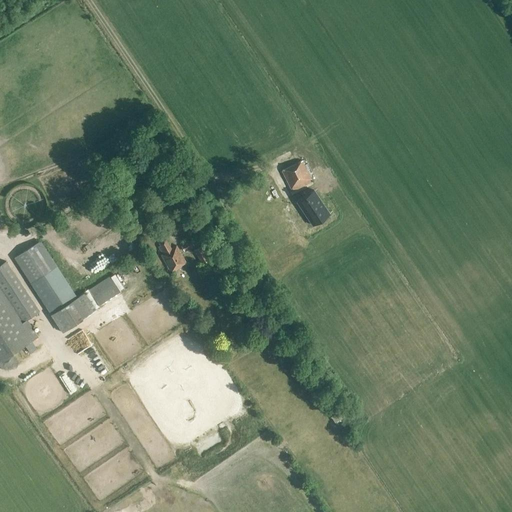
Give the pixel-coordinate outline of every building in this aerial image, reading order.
[(302,160),(294,164),(290,156),(279,162),(284,170),(282,171),(291,189),(311,179),(302,160)] [(328,207),(310,181),(294,192),(311,218),(328,207)] [(171,272),(186,264),(176,245),(171,248),(166,239),(159,243),(160,245),(158,246),(162,254),(161,255),(171,272)] [(57,266),(40,240),(14,257),(30,283),(36,279),(48,272),(57,266)] [(210,240),(202,246),(211,258),(220,251),(210,240)] [(184,251),(194,245),(191,241),(181,246),(184,251)] [(202,264),(209,259),(201,246),(194,250),(202,264)] [(38,311),(7,261),(0,265),(0,362),(38,336),(26,319),(38,311)] [(67,302),(48,272),(36,279),(55,310),(67,302)] [(120,292),(109,276),(50,314),(62,332),(96,310),(95,308),(120,292)] [(355,403),(343,401),(341,414),(353,416),(355,403)] [(84,446),(93,441),(85,428),(77,434),(84,446)]
